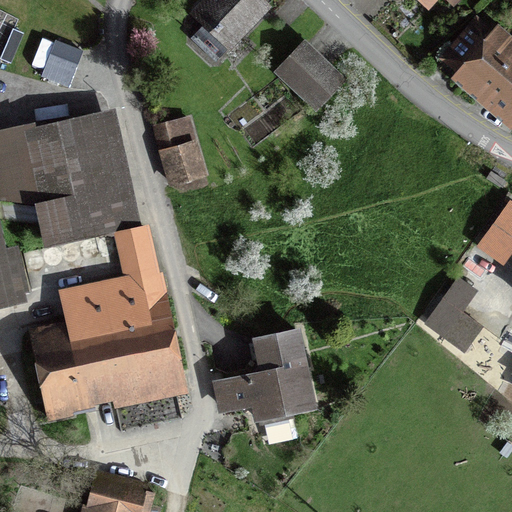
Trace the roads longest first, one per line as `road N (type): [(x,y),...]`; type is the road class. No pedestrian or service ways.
road 1 (residential): [(117,0),(119,76),(190,345),(197,410),(187,481)]
road 2 (residential): [(511,155),(407,85),(319,0)]
road 3 (track): [(177,511),(187,481),(0,456)]
